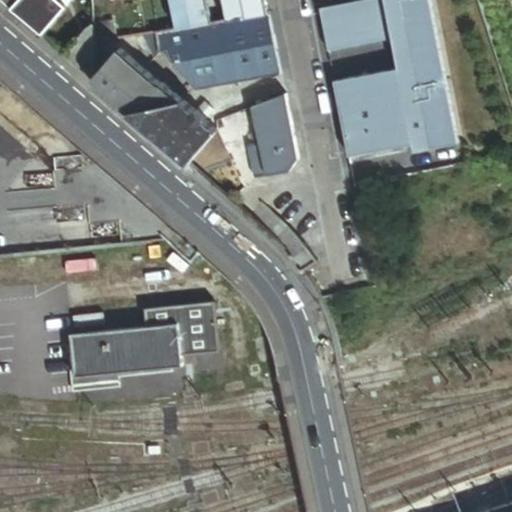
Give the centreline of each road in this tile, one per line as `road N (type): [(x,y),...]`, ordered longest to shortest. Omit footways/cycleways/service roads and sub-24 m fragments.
road 1 (tertiary): [(341,511),(309,353),(272,278),(0,41)]
road 2 (residential): [(295,0),(346,279)]
